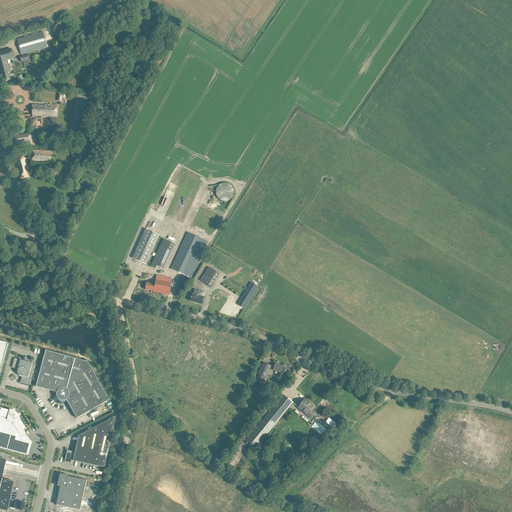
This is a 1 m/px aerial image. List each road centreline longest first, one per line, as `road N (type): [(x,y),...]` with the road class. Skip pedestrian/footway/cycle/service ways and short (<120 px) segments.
road 1 (unclassified): [(511,412),(380,389),(246,331),(120,301),(78,279),(35,234)]
road 2 (track): [(120,301),(136,383),(109,511)]
road 3 (unclassified): [(37,511),(50,438),(25,399),(0,390)]
